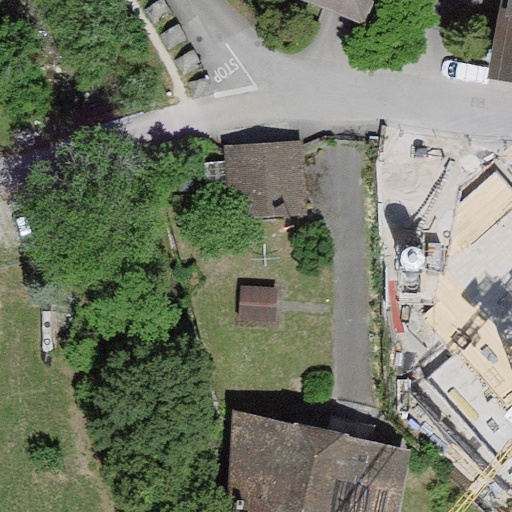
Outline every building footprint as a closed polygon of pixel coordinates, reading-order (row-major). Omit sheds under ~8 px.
[(391,0),(294,0),(294,3),(379,34),(391,0)] [(511,0),(502,0),(491,57),(511,61),(511,0)] [(293,142),(220,143),(221,214),(294,213),(293,142)] [(411,169),(370,171),(377,306),(418,304),(411,169)] [(511,177),(461,226),(511,279),(511,177)] [(243,418),(220,511),(387,511),(401,455),(243,418)]
